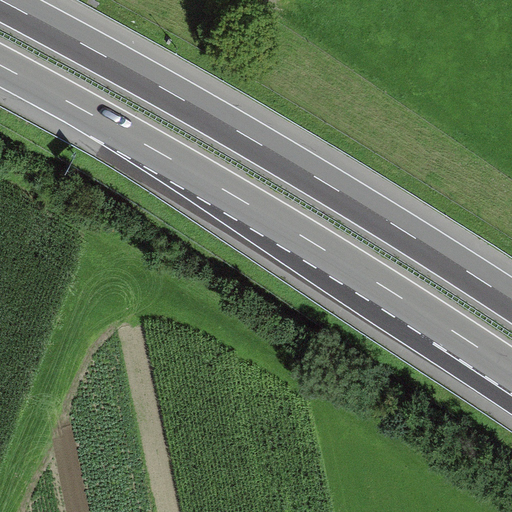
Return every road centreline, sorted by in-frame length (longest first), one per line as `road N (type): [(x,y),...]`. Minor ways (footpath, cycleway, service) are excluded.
road 1 (motorway): [(0,66),(281,225),(511,370)]
road 2 (motorway): [(511,298),(190,102),(1,0)]
